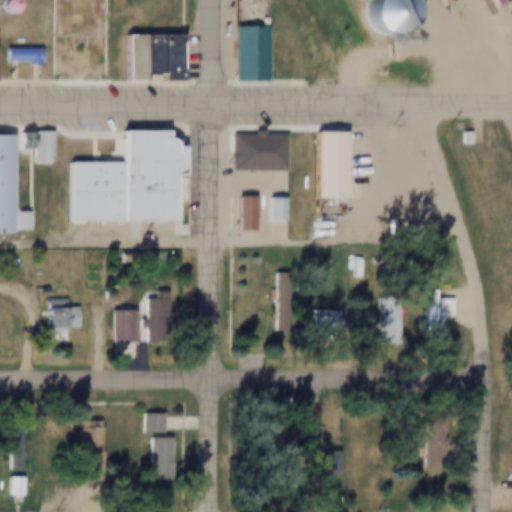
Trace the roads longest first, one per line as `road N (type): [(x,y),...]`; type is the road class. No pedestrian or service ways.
road 1 (tertiary): [(511,102),(0,98)]
road 2 (residential): [(214,511),(214,0)]
road 3 (residential): [(487,373),(0,377)]
road 4 (residential): [(423,100),(476,264),(487,373)]
road 5 (residential): [(487,373),(489,511)]
